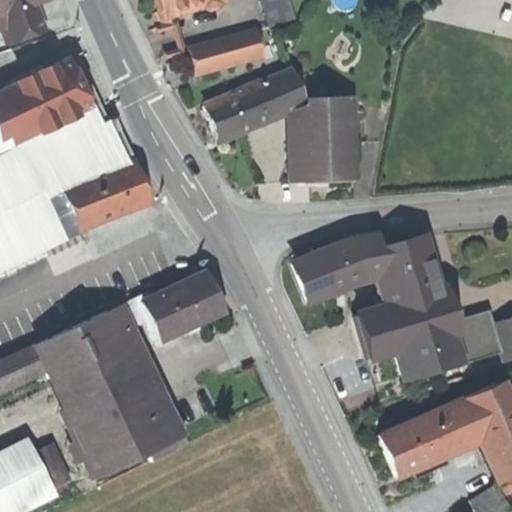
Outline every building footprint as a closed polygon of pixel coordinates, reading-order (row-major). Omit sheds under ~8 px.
[(0,0),(0,26),(2,26),(8,43),(38,33),(29,4),(40,0),(0,0)] [(148,0),(152,14),(210,0),(148,0)] [(283,0),(255,0),(263,28),(289,21),(283,0)] [(180,46),(189,75),(256,54),(247,25),(180,46)] [(386,90),(383,173),(424,148),(455,198),(496,173),(465,123),(458,111),(453,101),(465,95),(436,43),(392,68),(400,83),(386,90)] [(284,68),(196,106),(213,146),(281,118),(283,184),(353,183),(351,99),(298,101),(284,68)] [(348,239),(283,265),(304,307),(367,284),(374,307),(348,313),(363,365),(389,357),(397,383),(459,365),(452,340),(447,325),(437,288),(421,235),(391,244),(376,248),(372,235),(348,239)] [(133,304),(156,348),(221,315),(199,271),(133,304)] [(117,306),(26,350),(88,480),(180,437),(117,306)] [(484,314),(447,325),(459,365),(496,354),(487,327),(484,314)] [(511,319),(487,327),(496,354),(499,363),(511,359),(511,319)] [(22,348),(0,358),(0,390),(34,375),(22,348)] [(455,399),(369,436),(389,481),(475,444),(494,486),(511,478),(511,416),(496,380),(474,390),(455,399)] [(33,445),(40,472),(58,467),(51,440),(33,445)] [(21,441),(0,451),(0,511),(24,511),(51,499),(21,441)] [(472,511),(497,511),(505,507),(489,481),(463,497),(472,511)]
